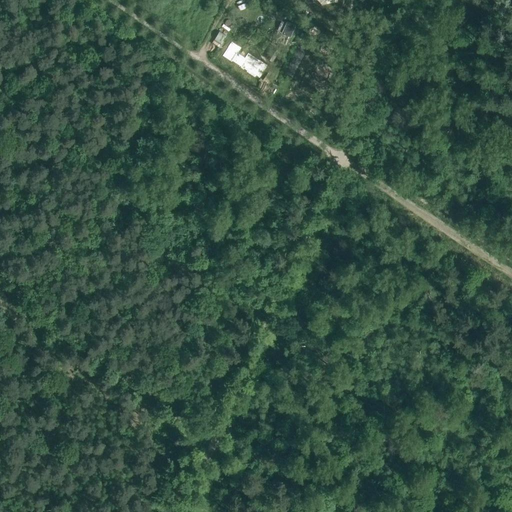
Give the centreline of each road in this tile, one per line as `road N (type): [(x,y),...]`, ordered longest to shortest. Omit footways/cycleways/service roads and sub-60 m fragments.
road 1 (unclassified): [(187,511),(341,159),(109,0)]
road 2 (track): [(511,273),(341,159),(413,0)]
road 3 (track): [(142,386),(0,291)]
